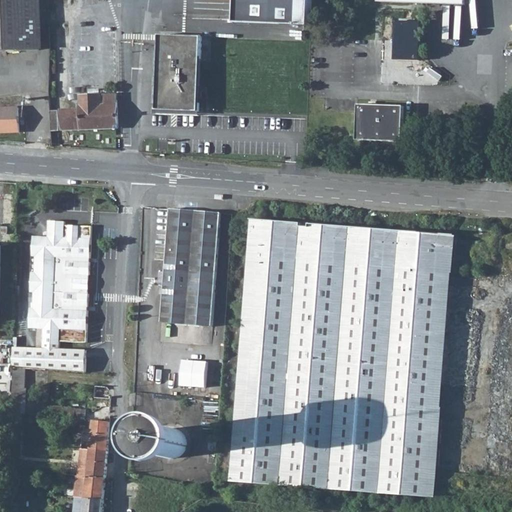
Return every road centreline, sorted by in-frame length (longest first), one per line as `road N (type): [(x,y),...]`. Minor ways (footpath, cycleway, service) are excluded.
road 1 (tertiary): [(134,173),(511,203)]
road 2 (residential): [(134,173),(117,359),(124,511)]
road 3 (unknown): [(172,177),(156,271),(159,377)]
road 4 (unknown): [(139,137),(288,142),(292,186)]
road 5 (tertiary): [(0,162),(134,173)]
road 6 (unknown): [(493,97),(372,95)]
